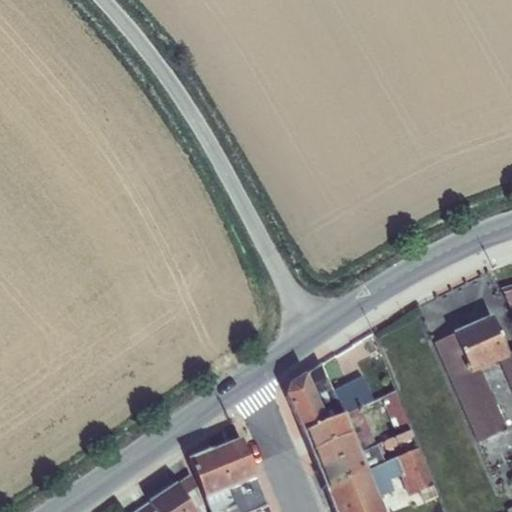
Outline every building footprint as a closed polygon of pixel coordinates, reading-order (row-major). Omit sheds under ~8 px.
[(511,284),(501,288),(511,310),(511,284)] [(507,430),(502,419),(489,425),(480,405),(494,399),(492,394),(482,399),(470,372),(455,379),(438,340),(453,334),(491,317),(507,353),(511,360),(511,359),(511,347),(506,346),(490,314),(432,341),(477,442),(507,430)] [(453,334),(469,370),(482,365),(495,359),(507,353),(491,317),(453,334)] [(470,372),(469,370),(453,334),(438,340),(455,379),(470,372)] [(495,359),(496,361),(498,359),(511,386),(511,385),(511,363),(511,360),(507,353),(495,359)] [(320,365),(305,375),(327,422),(343,415),(330,388),(320,365)] [(482,399),(492,394),(480,367),(482,366),(482,365),(469,370),(470,372),(482,399)] [(303,434),(327,422),(305,375),(289,385),(286,395),(303,434)] [(330,388),(343,415),(372,402),(362,376),(330,388)] [(393,438),(396,444),(413,437),(395,392),(372,402),(343,415),(358,453),(378,445),(369,422),(367,423),(363,412),(376,408),(384,404),(396,437),(393,438)] [(489,425),(502,419),(505,417),(496,398),(494,399),(480,405),(489,425)] [(318,470),(358,453),(343,415),(327,422),(303,434),(318,470)] [(241,440),(213,451),(229,488),(256,477),(241,440)] [(366,471),(384,463),(378,445),(358,453),(366,471)] [(366,472),(376,497),(393,491),(388,479),(400,475),(407,495),(432,486),(418,448),(384,463),(366,471),(366,472)] [(228,489),(229,488),(213,451),(188,461),(204,499),(228,489)] [(318,470),(326,490),(366,472),(366,471),(358,453),(318,470)] [(326,490),(334,511),(382,511),(376,497),(366,472),(326,490)] [(176,485),(193,511),(204,511),(190,475),(176,485)] [(228,489),(231,497),(241,493),(249,511),(251,511),(254,511),(267,505),(259,487),(256,477),(229,488),(228,489)] [(193,511),(176,485),(149,504),(153,511),(193,511)] [(237,511),(231,497),(228,489),(204,499),(209,511),(215,511),(223,509),(224,511),(237,511)]
